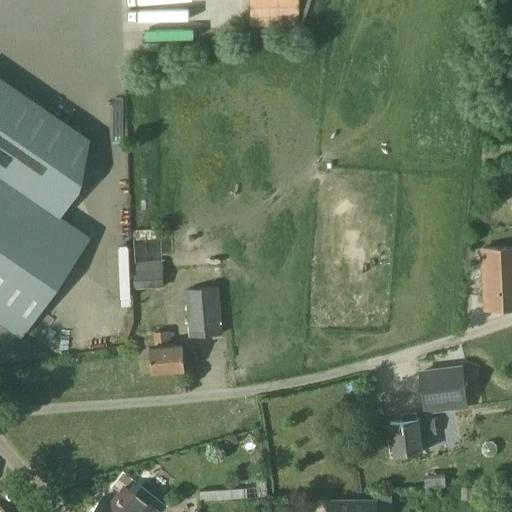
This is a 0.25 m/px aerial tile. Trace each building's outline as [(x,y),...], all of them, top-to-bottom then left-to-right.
[(202,17),(154,23),(155,32),(203,26),(202,17)] [(75,190),(87,140),(0,79),(0,322),(21,337),(54,288),(88,238),(57,216),(75,190)] [(511,249),(482,249),(485,309),(511,308),(511,249)] [(219,287),(186,290),(189,337),(223,335),(219,287)] [(157,348),(167,347),(166,332),(155,333),(157,348)] [(157,348),(150,348),(152,373),(185,370),(183,345),(167,347),(157,348)] [(462,368),(420,373),(425,407),(466,401),(462,368)] [(419,420),(418,420),(417,420),(416,412),(402,414),(403,422),(391,423),(393,440),(389,441),(390,452),(394,452),(395,456),(423,452),(420,436),(436,434),(434,418),(419,420)] [(492,442),(486,443),(482,447),(482,453),(487,457),(493,457),(497,452),(496,446),(492,442)] [(100,499),(89,511),(148,511),(146,510),(148,506),(129,491),(126,494),(121,490),(108,506),(100,499)] [(463,490),(463,501),(472,501),(472,490),(463,490)] [(10,511),(0,499),(0,511),(10,511)] [(328,501),(327,511),(375,511),(376,501),(328,501)]
